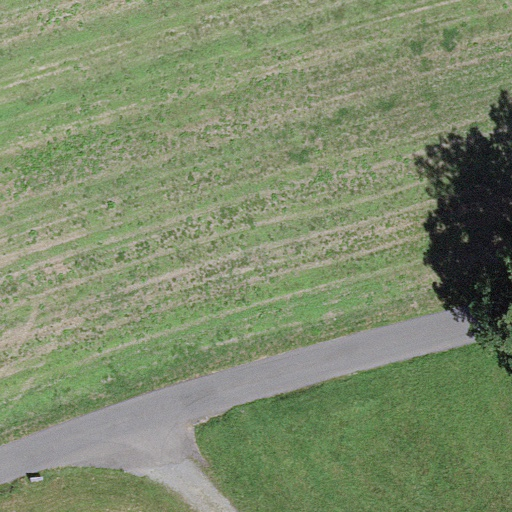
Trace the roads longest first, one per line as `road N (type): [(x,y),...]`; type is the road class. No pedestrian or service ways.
road 1 (unclassified): [(0,471),(140,415),(511,310)]
road 2 (track): [(225,511),(140,415)]
